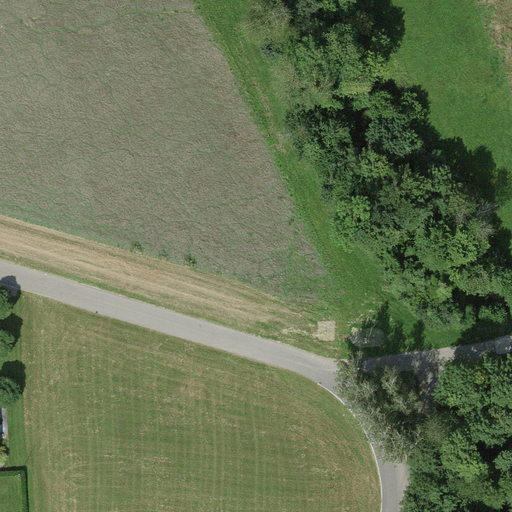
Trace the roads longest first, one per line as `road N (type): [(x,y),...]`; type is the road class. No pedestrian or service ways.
road 1 (unclassified): [(0,273),(303,366),(347,392),(377,422),(393,459),(396,511)]
road 2 (track): [(303,366),(436,361),(511,346)]
